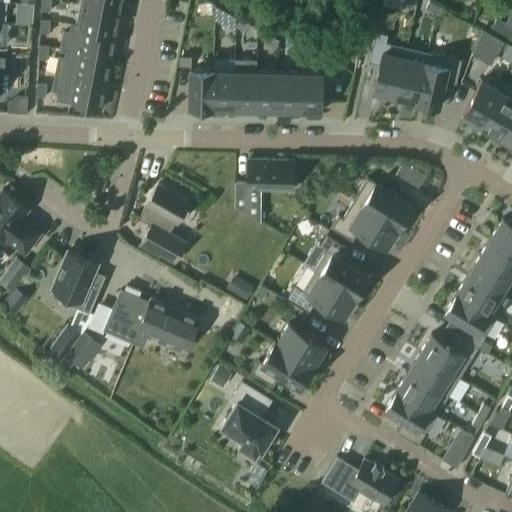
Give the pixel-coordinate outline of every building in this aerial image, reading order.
[(51,0),(41,0),(41,9),(50,10),(51,0)] [(81,0),(80,6),(120,14),(122,0),(81,0)] [(437,13),(440,6),(430,0),(426,7),(437,13)] [(116,38),(120,14),(80,6),(77,24),(72,23),(71,29),(116,38)] [(511,10),(505,8),(495,30),(511,37),(511,10)] [(247,31),(250,24),(240,18),(236,25),(247,31)] [(50,19),(40,19),(40,31),(49,32),(50,19)] [(504,40),(482,28),(472,53),(491,63),(504,40)] [(111,61),(116,38),(71,29),(70,32),(64,31),(61,49),(67,50),(66,52),(111,61)] [(265,41),(275,47),(279,40),(269,34),(265,41)] [(300,53),(304,46),(294,41),(290,48),(300,53)] [(48,45),(39,44),(38,57),(48,58),(48,45)] [(315,52),(304,46),(300,53),(311,59),(315,52)] [(395,95),(404,56),(383,51),(373,90),(395,95)] [(427,51),(425,60),(426,60),(416,100),(438,105),(444,79),(456,82),(461,59),(427,51)] [(106,84),(111,61),(66,52),(65,57),(59,56),(56,74),(106,84)] [(425,60),(404,56),(395,95),(416,100),(426,60),(425,60)] [(179,57),(179,64),(191,65),(191,57),(179,57)] [(213,70),(191,69),(190,106),(212,107),(213,70)] [(235,70),(213,70),(212,107),(234,107),(235,70)] [(256,71),(235,70),(234,107),(255,108),(256,71)] [(278,71),(256,71),(255,108),(277,108),(278,71)] [(299,72),(278,71),(277,108),(298,109),(299,72)] [(322,73),(299,72),(298,109),(321,110),(322,73)] [(102,108),(106,84),(56,74),(53,89),(59,90),(57,100),(71,102),(102,108)] [(501,90),(500,90),(482,79),(462,114),(481,125),(501,90)] [(505,81),(500,90),(501,90),(481,125),(500,136),(511,114),(511,85),(509,84),(505,81)] [(46,83),(37,82),(36,95),(45,96),(46,83)] [(511,114),(500,136),(511,142),(511,114)] [(248,158),(247,188),(292,189),(293,159),(248,158)] [(424,174),(414,167),(405,181),(416,188),(424,174)] [(368,176),(354,198),(399,225),(412,204),(368,176)] [(188,201),(158,184),(139,217),(152,224),(140,245),(158,255),(160,253),(174,261),(185,241),(170,233),(176,221),(188,201)] [(29,208),(3,188),(0,192),(0,239),(3,242),(6,238),(25,252),(41,231),(28,221),(27,222),(21,218),(29,208)] [(399,225),(354,198),(343,217),(339,214),(331,226),(353,240),(359,229),(387,246),(399,225)] [(511,222),(503,217),(491,236),(511,249),(511,222)] [(328,250),(316,270),(356,295),(369,274),(342,258),(348,247),(327,233),(320,245),(328,250)] [(511,273),(511,249),(491,236),(480,255),(511,274),(511,273)] [(97,261),(69,250),(53,287),(63,291),(59,298),(89,311),(102,279),(91,275),(97,261)] [(0,278),(14,289),(32,265),(18,254),(0,277),(0,278)] [(511,274),(480,255),(468,273),(500,293),(500,292),(511,274)] [(356,295),(316,270),(303,290),(295,285),(288,296),(310,309),(317,298),(344,315),(356,295)] [(500,293),(468,273),(457,291),(497,316),(509,297),(500,292),(500,293)] [(149,301),(121,289),(104,328),(134,341),(139,328),(186,348),(199,318),(151,297),(149,301)] [(497,316),(457,291),(445,311),(485,335),(497,316)] [(65,354),(82,332),(69,321),(51,343),(65,354)] [(289,322),(277,341),(276,342),(313,365),(326,345),(289,322)] [(85,329),(67,353),(85,367),(103,342),(85,329)] [(432,332),(420,352),(460,376),(478,346),(457,333),(450,344),(432,332)] [(492,345),(482,339),(478,346),(488,352),(492,345)] [(276,342),(277,341),(275,340),(262,361),(259,359),(251,371),(273,384),(279,373),(300,386),(313,365),(276,342)] [(460,376),(420,352),(409,370),(448,395),(460,376)] [(226,384),(232,367),(217,363),(212,380),(226,384)] [(448,395),(409,370),(397,388),(437,413),(448,395)] [(231,398),(237,401),(222,425),(244,438),(240,444),(255,453),(258,447),(261,449),(276,424),(261,415),(271,398),(242,380),(231,398)] [(437,413),(397,388),(385,408),(404,419),(397,430),(418,443),(437,413)] [(511,396),(507,394),(502,405),(509,409),(511,402),(511,396)] [(484,403),(478,413),(485,417),(491,406),(484,403)] [(509,409),(502,405),(496,415),(503,419),(509,409)] [(485,417),(478,413),(472,423),(479,427),(485,417)] [(456,425),(444,458),(461,464),(473,432),(456,425)] [(486,432),(481,443),(488,447),(493,436),(486,432)] [(488,447),(481,443),(475,453),(482,457),(488,447)] [(337,455),(322,480),(332,487),(339,475),(383,502),(398,478),(365,458),(358,468),(337,455)] [(257,463),(247,479),(257,486),(267,469),(257,463)] [(418,490),(405,511),(446,511),(448,509),(418,490)]
